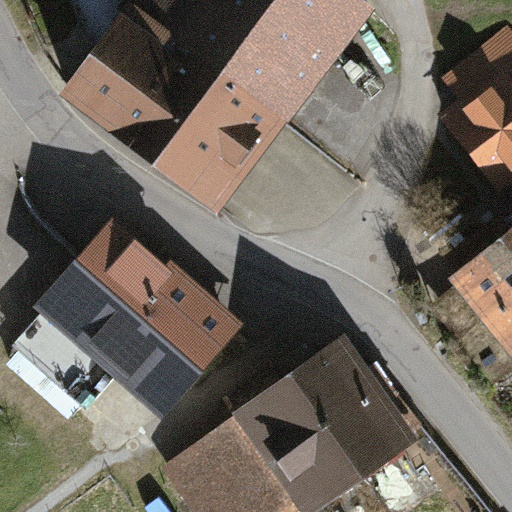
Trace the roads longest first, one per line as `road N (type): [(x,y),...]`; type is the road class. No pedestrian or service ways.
road 1 (unclassified): [(511,486),(387,336),(326,288),(55,144),(0,47)]
road 2 (track): [(326,288),(407,139),(418,74),(403,0)]
